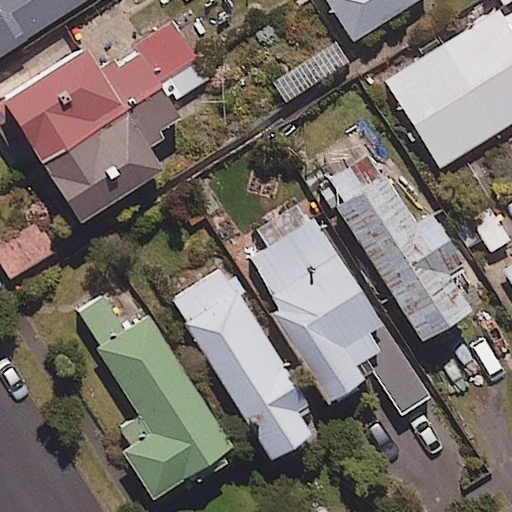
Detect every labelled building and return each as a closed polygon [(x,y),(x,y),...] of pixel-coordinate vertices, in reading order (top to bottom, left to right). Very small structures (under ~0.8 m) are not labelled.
[(0,0),(0,54),(83,0),(0,0)] [(327,0),(354,40),(414,0),(327,0)] [(511,121),(511,31),(498,9),(383,81),(437,168),(511,121)] [(207,78),(175,28),(102,74),(85,47),(0,100),(0,134),(6,144),(20,135),(76,224),(162,170),(145,143),(181,121),(169,102),(207,78)] [(347,60),(335,41),(271,84),(283,103),(347,60)] [(416,224),(366,151),(316,186),(422,342),(472,309),(449,275),(464,265),(430,214),(416,224)] [(429,395),(376,316),(313,218),(248,260),(279,310),(273,313),(330,402),(374,374),(401,415),(429,395)] [(511,262),(503,268),(511,282),(511,262)] [(302,416),(311,410),(221,268),(170,300),(271,460),(313,433),(302,416)] [(128,443),(121,448),(153,498),(232,449),(148,316),(125,330),(105,298),(77,315),(140,414),(118,427),(128,443)] [(326,511),(320,502),(306,511),(326,511)]
